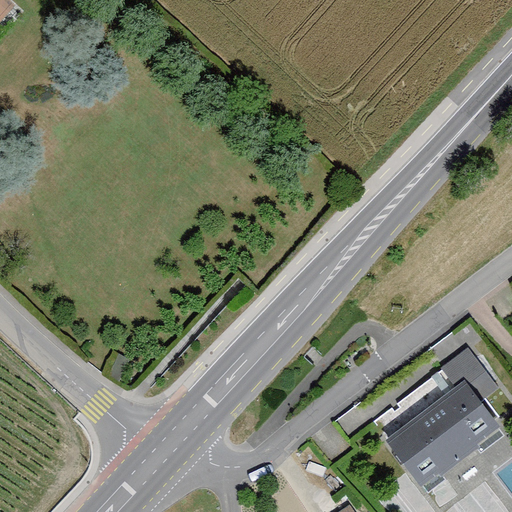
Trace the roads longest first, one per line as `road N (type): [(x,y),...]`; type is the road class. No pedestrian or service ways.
road 1 (primary): [(166,451),(511,77)]
road 2 (residential): [(204,470),(245,478),(511,265)]
road 3 (tertiary): [(0,309),(166,451)]
